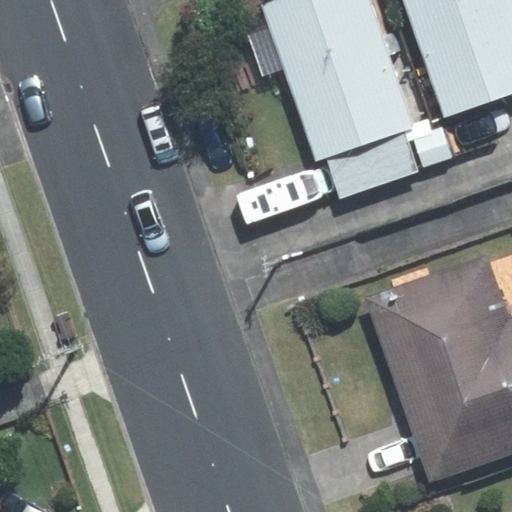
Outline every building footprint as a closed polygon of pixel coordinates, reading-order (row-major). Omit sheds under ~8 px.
[(382,0),(274,0),(327,150),(337,148),(352,188),(428,163),(414,121),(423,118),(382,0)] [(511,0),(418,0),(456,108),(511,88),(511,0)] [(450,123),(459,150),(487,140),(478,113),(450,123)] [(420,131),(430,160),(458,151),(449,121),(420,131)] [(378,289),(442,473),(511,449),(511,295),(496,248),(378,289)]
